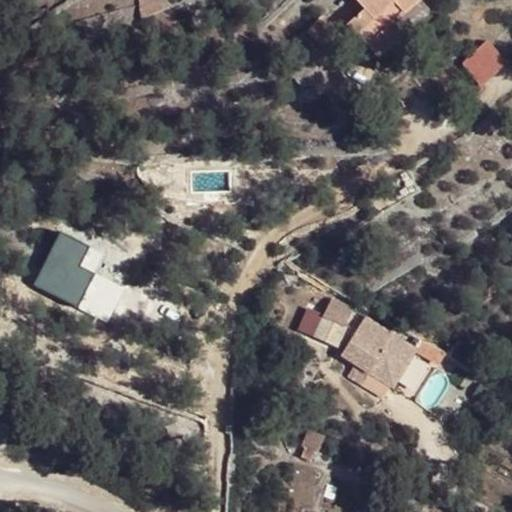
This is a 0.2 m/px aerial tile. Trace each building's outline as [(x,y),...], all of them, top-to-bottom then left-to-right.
[(159,0),(138,0),(141,15),(162,11),(159,0)] [(401,11),(413,22),(434,2),(431,0),(365,0),(374,10),(358,27),(382,53),(398,37),(387,24),(401,11)] [(398,37),(413,22),(401,11),(387,24),(398,37)] [(408,47),(398,37),(382,53),(390,63),(408,47)] [(480,86),(508,61),(486,37),(458,62),(480,86)] [(344,328),(353,310),(330,299),(321,316),(344,328)] [(354,367),(367,376),(382,353),(355,334),(340,357),(354,367)] [(359,389),(367,376),(354,367),(346,380),(359,389)]
